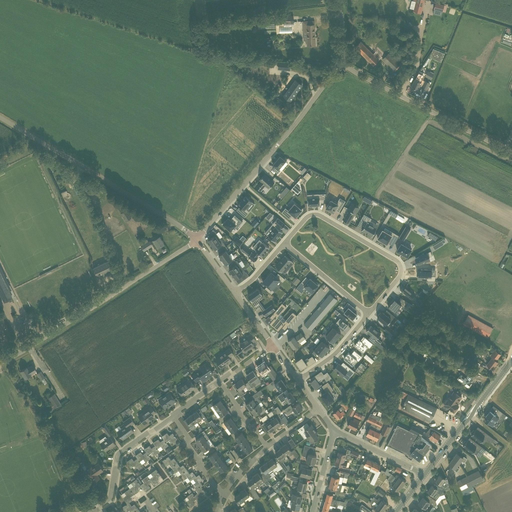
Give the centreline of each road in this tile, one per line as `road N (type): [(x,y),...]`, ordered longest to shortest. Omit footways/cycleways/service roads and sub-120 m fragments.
road 1 (unclassified): [(0,368),(196,241)]
road 2 (unclassified): [(196,241),(0,117)]
road 3 (unclassified): [(196,241),(339,63)]
road 4 (residential): [(283,244),(312,214),(395,260),(400,274),(367,315)]
road 5 (unclassified): [(511,152),(339,63)]
road 6 (secondary): [(426,474),(511,361)]
road 7 (residential): [(97,511),(112,497),(120,452),(176,413)]
